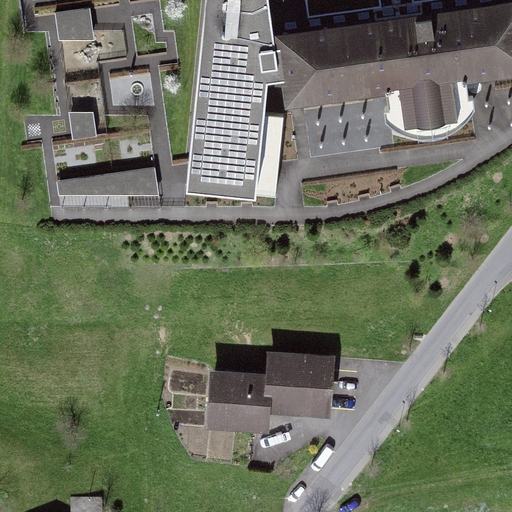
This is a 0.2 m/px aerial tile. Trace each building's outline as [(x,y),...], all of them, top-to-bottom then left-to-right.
[(88,0),(55,5),(59,33),(95,28),(91,0),(88,0)] [(511,0),(205,0),(188,187),(275,195),(282,118),(263,115),(268,80),(284,78),(287,95),(385,81),(390,119),(406,130),(426,132),(443,130),(455,123),(469,110),(463,71),(511,64),(511,0)] [(511,82),(475,85),(479,131),(511,129),(511,82)] [(330,104),(332,150),(378,147),(375,101),(330,104)] [(96,130),(95,103),(71,103),(72,131),(96,130)] [(158,164),(58,168),(59,188),(158,184),(158,164)] [(204,372),(202,417),(266,420),(267,400),(318,403),(321,355),(268,353),(267,375),(204,372)]
